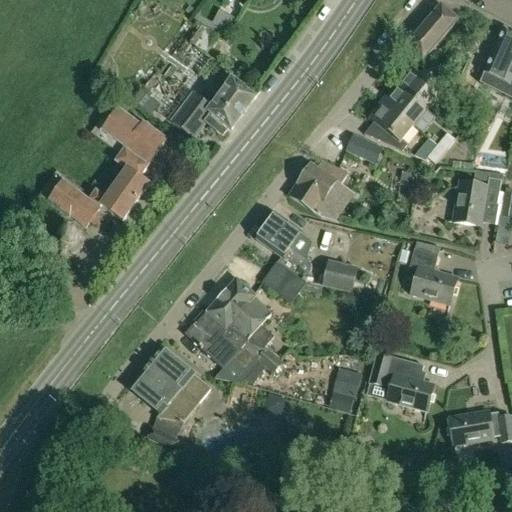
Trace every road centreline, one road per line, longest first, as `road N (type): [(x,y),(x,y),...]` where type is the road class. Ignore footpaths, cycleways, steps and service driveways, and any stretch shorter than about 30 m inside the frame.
road 1 (primary): [(0,449),(356,0)]
road 2 (residential): [(123,378),(426,0)]
road 3 (residential): [(511,258),(488,263),(485,286),(498,377)]
